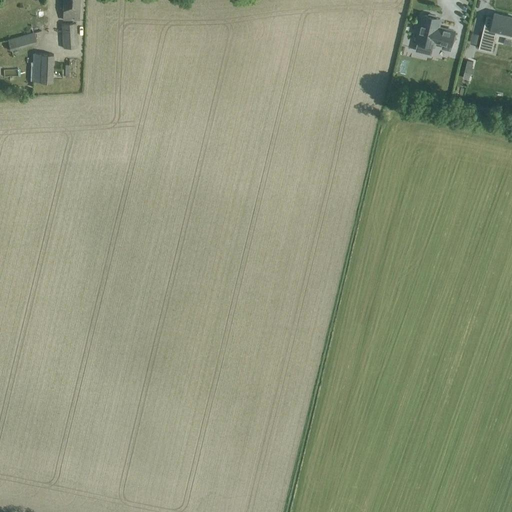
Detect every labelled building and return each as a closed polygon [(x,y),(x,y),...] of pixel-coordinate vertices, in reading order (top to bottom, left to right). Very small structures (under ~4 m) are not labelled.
[(63,0),(63,19),(72,20),(72,17),(74,17),(74,20),(79,20),(79,0),(63,0)] [(511,37),(511,33),(511,17),(495,13),(493,17),(487,16),(478,48),(492,51),(496,33),(511,37)] [(428,16),(424,15),(417,42),(434,46),(435,41),(443,43),(442,48),(450,50),(455,31),(442,28),(441,29),(438,28),(440,18),(436,17),(436,15),(429,14),(428,16)] [(63,48),(77,47),(76,23),(62,24),(63,48)] [(35,35),(9,42),(11,50),(37,43),(35,35)] [(34,53),(32,81),(52,82),(53,54),(34,53)] [(467,60),(463,78),(469,79),(474,61),(467,60)]
